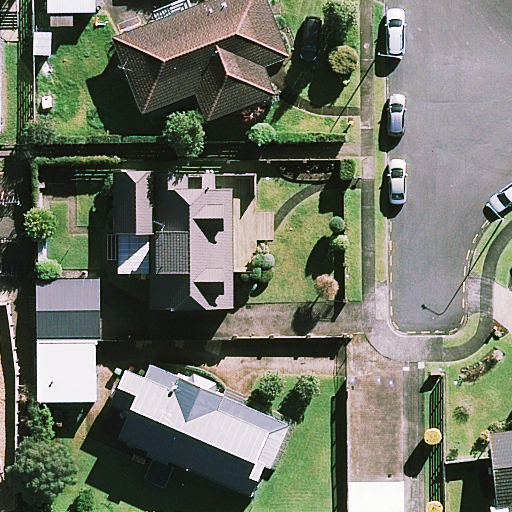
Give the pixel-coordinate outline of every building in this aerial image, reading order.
[(95,12),(94,0),(49,0),(50,28),(68,28),(68,13),(95,12)] [(288,60),(268,0),(233,0),(117,37),(142,113),(197,96),(206,124),(273,102),(262,68),(288,60)] [(11,4),(0,3),(0,139),(12,140),(11,4)] [(231,193),(188,191),(188,178),(117,175),(114,235),(153,236),(150,308),(231,312),(233,272),(257,273),(261,179),(231,178),(231,193)] [(94,404),(99,286),(40,284),(35,402),(94,404)] [(257,499),(288,426),(156,371),(151,383),(128,373),(114,406),(132,414),(120,441),(257,499)] [(511,511),(511,432),(489,434),(494,511),(511,511)]
